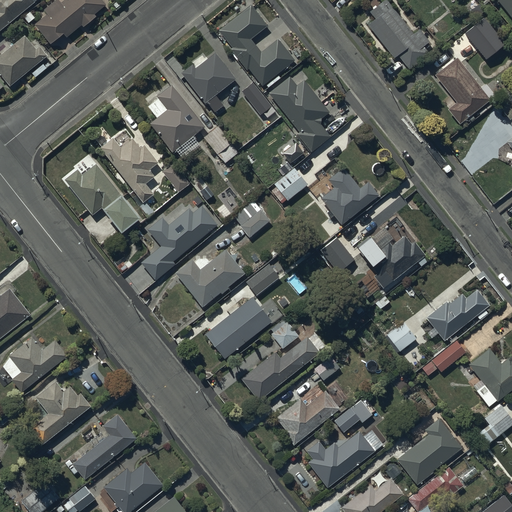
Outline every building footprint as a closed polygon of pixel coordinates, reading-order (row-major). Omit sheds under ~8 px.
[(0,0),(0,31),(37,0),(0,0)] [(65,39),(66,38),(81,26),(83,28),(95,18),(93,16),(105,6),(100,0),(64,0),(61,3),(58,0),(54,0),(42,10),(47,15),(34,25),(50,45),(63,35),(65,39)] [(375,19),(367,25),(394,59),(398,56),(409,70),(429,54),(424,47),(429,43),(418,30),(413,34),(385,0),(370,12),(375,19)] [(511,0),(495,0),(511,20),(511,0)] [(250,5),(219,31),(232,48),(230,50),(246,71),(248,70),(262,87),(294,61),(278,40),(261,53),(251,40),(267,27),(250,5)] [(500,31),(486,12),(474,22),(476,24),(458,37),(467,49),(483,36),(487,41),(500,31)] [(35,50),(24,36),(0,55),(0,75),(9,87),(48,56),(40,47),(35,50)] [(205,104),(206,103),(215,113),(224,105),(216,96),(235,79),(215,54),(196,69),(192,64),(180,74),(205,104)] [(434,76),(455,104),(447,110),(458,125),(490,101),(456,58),(434,76)] [(289,78),(268,94),(299,133),(296,135),(310,153),(330,137),(321,125),(321,119),(329,114),(304,81),(296,86),(289,78)] [(275,112),(252,83),(241,91),(260,116),(263,113),(267,119),(275,112)] [(149,125),(172,154),(179,148),(184,154),(197,144),(191,137),(204,128),(170,85),(156,97),(158,99),(147,107),(156,119),(149,125)] [(511,94),(497,106),(502,113),(502,114),(506,118),(509,121),(511,118),(511,94)] [(224,164),(238,153),(218,127),(203,139),(224,164)] [(113,138),(99,149),(142,203),(153,195),(145,185),(154,177),(149,170),(157,163),(144,146),(140,149),(132,139),(120,148),(113,138)] [(77,170),(64,180),(91,216),(101,209),(102,210),(102,211),(120,235),(140,220),(96,164),(81,176),(77,170)] [(340,225),(378,197),(368,182),(359,189),(343,168),(327,181),(333,188),(320,199),(340,225)] [(307,186),(294,169),(274,185),(275,187),(271,191),(281,203),(286,200),(287,201),(307,186)] [(253,201),(233,216),(241,226),(239,227),(249,238),(270,221),(253,201)] [(175,265),(173,262),(217,225),(202,207),(193,214),(189,209),(168,226),(162,218),(146,230),(160,247),(140,263),(155,281),(175,265)] [(373,277),(383,289),(425,256),(414,242),(410,245),(404,237),(392,247),(388,242),(380,250),(369,236),(354,248),(376,275),(373,277)] [(354,261),(336,238),(319,250),(337,274),(354,261)] [(175,274),(176,274),(201,308),(220,294),(221,295),(227,291),(225,289),(244,275),(226,250),(199,270),(192,261),(175,274)] [(255,296),(279,279),(269,264),(245,281),(255,296)] [(447,302),(426,319),(433,328),(428,333),(432,339),(438,334),(445,341),(476,316),(479,320),(487,314),(484,310),(490,306),(478,289),(465,298),(462,294),(448,304),(447,302)] [(0,296),(0,338),(29,315),(9,290),(0,297),(0,296)] [(269,324),(271,326),(284,316),(271,299),(260,307),(252,297),(205,334),(225,359),(229,356),(269,324)] [(299,337),(284,319),(271,330),(272,331),(275,328),(277,330),(271,335),(282,349),(299,337)] [(403,323),(386,335),(399,352),(404,349),(405,351),(410,347),(408,345),(416,339),(403,323)] [(280,359),(275,353),(241,380),(258,401),(319,354),(318,352),(326,346),(315,332),(307,338),(280,359)] [(67,357),(54,340),(41,351),(31,338),(8,357),(10,359),(1,365),(12,379),(11,380),(21,393),(67,357)] [(274,347),(269,340),(257,350),(262,357),(274,347)] [(464,353),(455,341),(421,369),(427,376),(437,368),(440,372),(464,353)] [(511,360),(509,356),(499,364),(496,359),(497,358),(492,351),(490,352),(488,350),(485,352),(484,351),(477,356),(478,358),(468,365),(483,385),(475,391),(487,407),(495,401),(496,402),(511,389),(511,360)] [(340,368),(330,356),(314,369),(323,381),(340,368)] [(29,430),(42,446),(91,407),(80,393),(77,396),(69,387),(63,392),(55,382),(35,399),(48,415),(29,430)] [(294,446),(339,409),(324,392),(330,387),(325,382),(320,385),(319,383),(275,418),(286,432),(284,434),(294,446)] [(372,415),(360,400),(334,421),(344,433),(360,420),(362,423),(372,415)] [(511,424),(511,421),(499,405),(482,418),(488,426),(476,435),(484,446),(511,424)] [(137,439),(117,415),(102,427),(105,431),(101,434),(104,439),(72,465),(85,481),(137,439)] [(416,485),(462,448),(439,419),(424,431),(428,435),(397,460),(416,485)] [(383,445),(371,430),(363,437),(359,431),(338,448),(333,442),(325,449),(318,441),(306,452),(312,460),(307,463),(328,489),(383,445)] [(106,485),(103,487),(115,504),(114,505),(116,509),(118,507),(121,511),(130,511),(149,497),(150,499),(155,495),(153,493),(163,486),(145,463),(130,474),(127,469),(108,483),(108,482),(105,484),(106,485)] [(463,486),(448,467),(407,500),(417,511),(418,511),(445,490),(450,496),(463,486)] [(381,511),(403,494),(390,479),(375,491),(370,485),(341,508),(344,511),(381,511)] [(29,511),(41,511),(59,498),(45,482),(21,501),(29,511)] [(78,511),(79,511),(95,500),(84,486),(68,499),(69,501),(64,505),(69,511),(75,511),(77,511),(78,511)] [(185,511),(184,511),(173,497),(154,511),(188,511),(185,511)]
